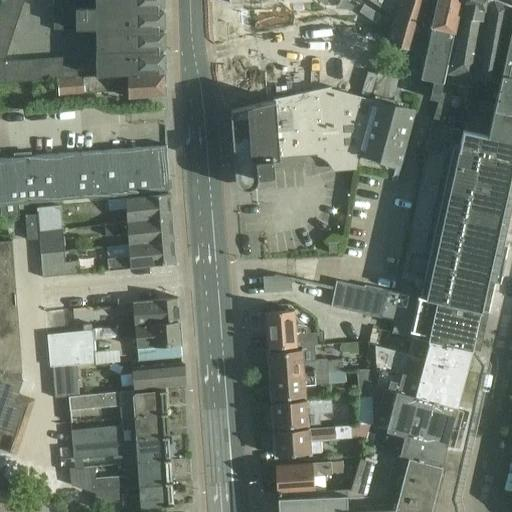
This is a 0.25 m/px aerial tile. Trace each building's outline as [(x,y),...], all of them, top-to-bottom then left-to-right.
[(22,10),(25,0),(2,0),(2,3),(22,10)] [(75,9),(74,0),(52,0),(53,9),(64,9),(75,9)] [(165,47),(165,33),(163,0),(94,0),(94,7),(96,7),(96,31),(95,31),(95,52),(97,78),(131,75),(165,73),(165,47)] [(229,0),(230,4),(244,3),(243,0),(248,0),(249,13),(308,10),(314,0),(229,0)] [(369,0),(394,17),(398,0),(369,0)] [(414,50),(427,0),(398,0),(394,17),(387,44),(414,50)] [(442,82),(461,0),(437,0),(418,77),(442,82)] [(464,0),(449,72),(452,73),(450,84),(472,88),(475,77),(472,76),(487,0),(464,0)] [(506,43),(511,9),(511,5),(496,0),(487,0),(472,76),(475,77),(496,81),(506,43)] [(0,13),(19,20),(22,10),(2,3),(0,8),(0,13)] [(96,31),(96,7),(94,7),(95,8),(75,9),(75,30),(95,30),(95,31),(96,31)] [(64,31),(64,9),(53,9),(53,31),(64,31)] [(75,30),(75,9),(64,9),(64,31),(75,30)] [(0,25),(16,30),(19,20),(0,13),(0,25)] [(0,36),(12,40),(16,30),(0,25),(0,36)] [(511,28),(495,105),(488,138),(511,143),(511,28)] [(0,47),(9,51),(12,40),(0,36),(0,47)] [(5,62),(9,51),(0,47),(0,63),(5,63),(5,62)] [(79,78),(77,57),(61,58),(63,80),(79,78)] [(63,80),(61,58),(51,59),(52,80),(59,80),(63,80)] [(52,80),(51,59),(40,60),(41,81),(52,80)] [(41,81),(40,60),(29,61),(31,82),(41,81)] [(0,84),(19,83),(17,61),(5,62),(5,63),(0,63),(0,84)] [(31,82),(29,61),(17,61),(19,83),(31,82)] [(379,72),(373,101),(360,154),(401,164),(415,112),(391,105),(397,77),(379,72)] [(166,95),(165,73),(131,75),(97,78),(85,78),(86,90),(109,88),(110,92),(127,91),(127,88),(129,87),(130,98),(166,95)] [(86,90),(85,78),(79,78),(63,80),(59,80),(60,92),(86,90)] [(273,101),(332,89),(331,87),(316,91),(315,79),(249,83),(251,103),(273,101)] [(360,154),(373,101),(332,89),(273,101),(231,111),(236,177),(257,176),(257,178),(275,177),(274,171),(273,160),(283,160),(283,158),(343,154),(344,170),(358,169),(360,154)] [(78,91),(55,94),(56,107),(80,104),(78,91)] [(488,138),(495,105),(469,99),(462,132),(488,138)] [(452,140),(454,127),(442,125),(433,124),(429,140),(437,142),(452,140)] [(489,274),(511,171),(511,143),(488,138),(462,132),(426,299),(481,311),(489,274)] [(455,151),(452,140),(437,142),(429,140),(426,153),(434,155),(455,151)] [(170,191),(167,146),(135,149),(23,158),(27,204),(127,196),(127,194),(170,191)] [(0,206),(27,204),(23,158),(0,159),(0,206)] [(172,217),(170,195),(102,202),(103,212),(127,210),(128,222),(172,217)] [(63,230),(61,202),(38,204),(38,216),(39,233),(63,230)] [(39,233),(38,216),(26,217),(28,241),(40,240),(39,233)] [(173,240),(172,217),(128,222),(104,225),(105,236),(128,233),(129,245),(173,240)] [(65,252),(63,230),(39,233),(40,240),(41,255),(65,252)] [(175,264),(173,240),(129,245),(131,259),(107,262),(108,272),(175,264)] [(0,254),(14,254),(13,242),(0,242),(0,254)] [(328,243),(328,253),(339,253),(338,243),(328,243)] [(67,277),(65,252),(41,255),(43,279),(67,277)] [(0,266),(14,266),(14,254),(0,254),(0,266)] [(0,278),(15,278),(14,266),(0,266),(0,278)] [(291,291),(290,279),(290,278),(277,275),(274,275),(274,277),(264,277),(265,292),(291,291)] [(0,290),(16,290),(15,278),(0,278),(0,290)] [(472,350),(481,311),(426,299),(397,293),(392,292),(365,286),(365,287),(335,281),(329,310),(413,331),(412,337),(472,350)] [(0,302),(17,302),(16,290),(0,290),(0,302)] [(180,322),(178,298),(158,300),(133,302),(133,303),(116,305),(117,315),(135,314),(136,325),(180,322)] [(0,314),(18,314),(17,302),(0,302),(0,314)] [(294,311),(266,313),(269,349),(318,345),(317,334),(296,335),(294,311)] [(0,326),(19,326),(18,314),(0,314),(0,326)] [(182,345),(180,322),(136,325),(119,327),(120,338),(137,337),(138,348),(182,345)] [(0,338),(20,338),(19,326),(0,326),(0,338)] [(94,332),(71,334),(72,345),(95,343),(94,332)] [(72,345),(71,334),(48,336),(49,347),(72,345)] [(484,367),(472,350),(412,337),(408,354),(482,375),(484,367)] [(0,350),(21,350),(20,338),(0,338),(0,350)] [(96,353),(95,343),(72,345),(73,355),(96,353)] [(73,355),(72,345),(49,347),(50,357),(73,355)] [(183,358),(182,345),(138,348),(139,361),(183,358)] [(478,392),(482,375),(408,354),(375,346),(377,382),(386,384),(390,369),(404,373),(478,392)] [(0,362),(22,362),(21,350),(0,350),(0,362)] [(304,350),(269,352),(269,355),(267,357),(267,363),(269,365),(270,376),(329,372),(328,360),(304,361),(304,350)] [(97,364),(96,353),(73,355),(74,366),(77,366),(97,364)] [(74,366),(73,355),(50,357),(51,368),(53,368),(74,366)] [(342,359),(328,360),(329,372),(343,371),(342,359)] [(22,374),(22,362),(0,362),(0,372),(6,375),(22,374)] [(185,386),(183,363),(133,367),(134,390),(185,386)] [(74,366),(53,368),(55,399),(69,398),(79,397),(77,366),(74,366)] [(23,380),(6,375),(0,372),(0,427),(18,434),(28,403),(17,400),(23,380)] [(330,384),(329,372),(270,376),(271,386),(269,388),(269,394),(272,397),(272,398),(306,396),(306,385),(330,384)] [(473,413),(478,392),(404,373),(398,394),(473,413)] [(165,390),(79,397),(69,398),(70,411),(121,407),(122,419),(167,415),(165,390)] [(380,423),(378,430),(388,432),(465,452),(473,413),(398,394),(397,397),(393,411),(389,425),(380,423)] [(381,404),(380,407),(384,408),(393,411),(394,408),(397,397),(384,394),(381,404)] [(332,413),(331,399),(272,403),(273,413),(271,416),(271,423),(274,425),(274,428),(309,425),(308,415),(332,413)] [(384,408),(380,423),(389,425),(393,411),(384,408)] [(169,438),(167,415),(122,419),(122,427),(72,431),(73,446),(169,438)] [(352,426),(334,427),(335,440),(353,439),(352,426)] [(0,449),(11,453),(18,434),(0,427),(0,449)] [(275,442),(273,444),(273,450),(276,453),(276,456),(310,453),(320,453),(320,440),(335,440),(334,427),(275,431),(275,442)] [(382,449),(387,433),(369,428),(364,445),(382,449)] [(460,471),(465,452),(388,432),(383,450),(406,456),(460,471)] [(171,461),(169,438),(73,446),(75,460),(127,456),(128,465),(137,464),(137,465),(171,461)] [(455,503),(454,500),(456,492),(401,478),(406,456),(383,450),(363,445),(351,490),(314,492),(279,494),(279,511),(457,511),(457,509),(456,506),(455,503)] [(456,492),(460,471),(406,456),(401,478),(456,492)] [(172,484),(171,461),(137,465),(139,487),(172,484)] [(277,466),(279,494),(314,492),(313,477),(317,477),(317,473),(322,474),(343,473),(342,462),(277,466)] [(98,495),(98,490),(96,468),(70,470),(71,485),(98,495)] [(174,506),(172,484),(139,487),(141,509),(174,506)] [(123,503),(122,488),(98,490),(98,495),(123,503)]
